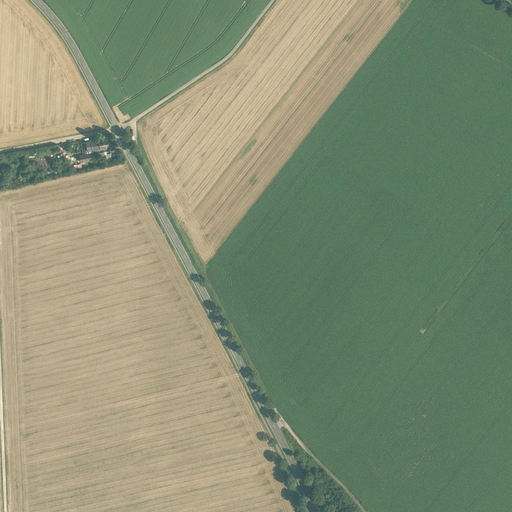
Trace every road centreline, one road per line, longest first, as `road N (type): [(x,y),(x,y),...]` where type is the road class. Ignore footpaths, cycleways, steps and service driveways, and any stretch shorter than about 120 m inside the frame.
road 1 (tertiary): [(316,511),(76,51),(37,0)]
road 2 (track): [(364,511),(283,423),(131,122)]
road 3 (track): [(0,289),(9,511)]
road 4 (track): [(273,0),(223,59),(116,128)]
road 5 (track): [(439,318),(511,216)]
